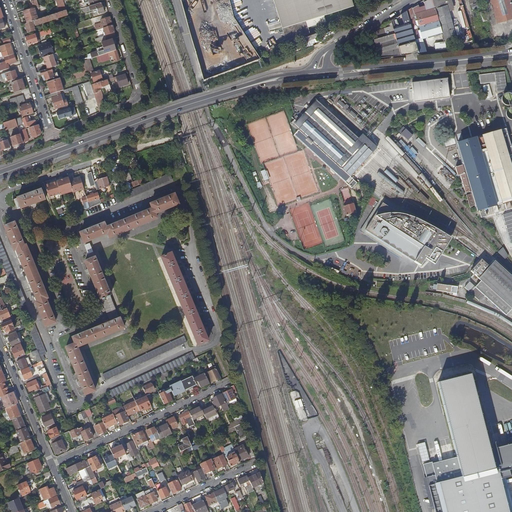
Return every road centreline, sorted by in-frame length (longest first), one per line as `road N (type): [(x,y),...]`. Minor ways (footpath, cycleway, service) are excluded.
road 1 (residential): [(84,401),(212,345),(218,332),(189,254),(183,193),(168,188),(63,228)]
road 2 (secondary): [(0,175),(205,99),(319,74)]
road 3 (residential): [(173,0),(207,112),(263,221),(313,259)]
road 4 (residential): [(0,228),(64,402),(84,401)]
road 5 (residential): [(232,379),(51,464)]
road 6 (residential): [(110,0),(138,93),(51,136)]
road 7 (secondary): [(319,74),(511,55)]
road 8 (residential): [(51,136),(6,0)]
road 9 (residential): [(51,464),(0,342)]
road 10 (unclassified): [(319,74),(322,55),(409,0)]
road 11 (residential): [(66,321),(95,311),(63,228)]
